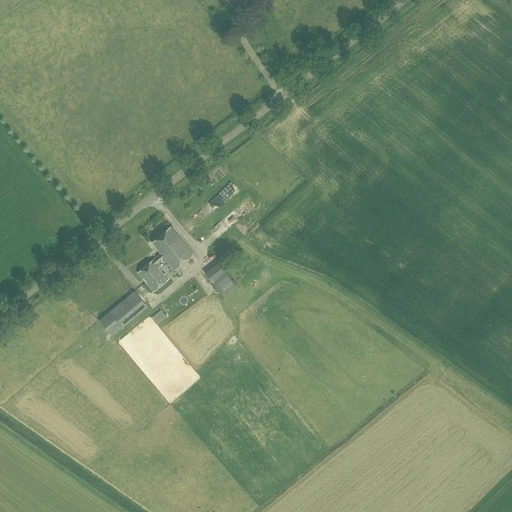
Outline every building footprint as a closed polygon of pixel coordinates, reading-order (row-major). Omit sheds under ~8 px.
[(219,173),(212,178),(218,186),(225,180),(219,173)] [(153,259),(156,263),(164,257),(175,270),(194,254),(171,226),(152,242),(161,253),(153,259)] [(138,272),(154,291),(169,278),(156,263),(153,259),(138,272)] [(218,262),(204,273),(223,296),(236,285),(218,262)] [(126,298),(133,292),(130,288),(123,295),(126,298)] [(100,320),(112,335),(147,306),(135,291),(133,292),(126,298),(100,320)] [(152,318),(157,324),(167,316),(162,310),(152,318)]
